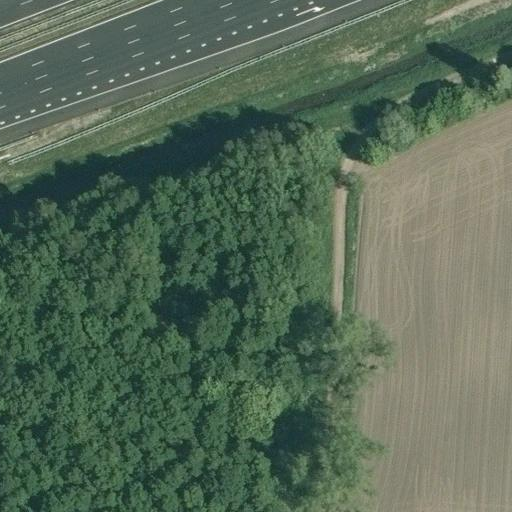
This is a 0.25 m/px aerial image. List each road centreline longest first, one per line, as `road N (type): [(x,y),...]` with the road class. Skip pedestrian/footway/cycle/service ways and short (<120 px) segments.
road 1 (track): [(321,511),(339,197),(351,154),(404,104),(511,58)]
road 2 (motorway): [(0,93),(236,0)]
